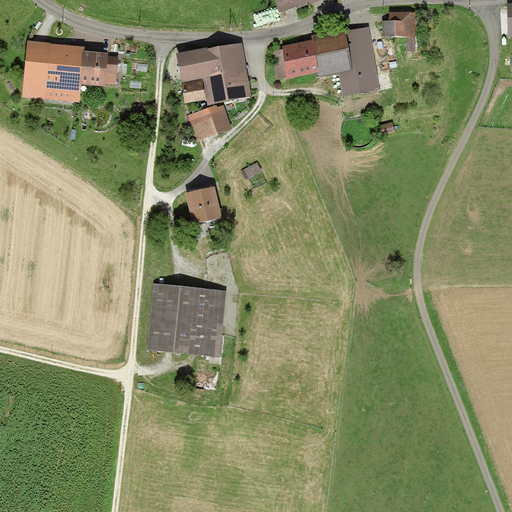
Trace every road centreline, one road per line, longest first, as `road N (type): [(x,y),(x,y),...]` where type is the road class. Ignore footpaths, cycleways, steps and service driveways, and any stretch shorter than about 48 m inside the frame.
road 1 (unclassified): [(494,0),(488,85),(438,187),(415,272),(426,325),(498,511)]
road 2 (unclassified): [(127,379),(147,195)]
road 3 (unclassified): [(147,195),(170,194),(190,178),(251,111),(261,77)]
road 4 (unclassified): [(147,195),(162,36)]
road 5 (track): [(111,511),(127,379)]
road 6 (tertiary): [(39,0),(84,26),(162,36)]
road 7 (track): [(0,349),(127,379)]
road 8 (tertiary): [(258,35),(378,0)]
